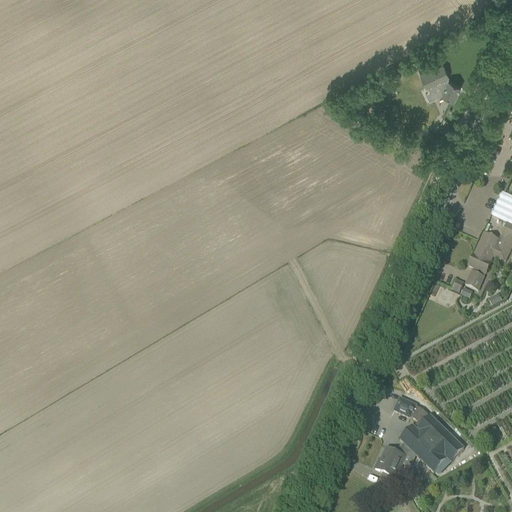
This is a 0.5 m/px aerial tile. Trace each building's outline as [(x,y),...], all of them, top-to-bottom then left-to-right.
[(447,78),(449,78),(443,66),(431,71),(431,70),(420,75),(426,89),(429,87),(435,99),(442,95),(454,101),(461,87),(447,81),(448,80),(447,78)] [(379,112),(386,100),(370,90),(363,103),(379,112)] [(473,269),(465,286),(474,290),(478,292),(484,279),(483,279),(485,276),(486,276),(492,264),(491,263),(493,258),(505,263),(511,248),(511,197),(502,193),(491,217),(507,224),(499,242),(484,235),(480,243),(481,243),(475,257),(473,256),(468,267),(473,269)] [(464,291),(461,297),(469,301),(472,294),(464,291)] [(499,296),(494,299),(498,305),(502,303),(499,296)] [(394,412),(410,420),(410,419),(415,421),(421,427),(416,432),(413,428),(400,441),(433,474),(447,461),(451,464),(464,451),(430,418),(422,411),(416,408),(416,407),(400,400),(394,412)] [(378,464),(375,471),(384,475),(395,480),(405,458),(387,449),(380,465),(378,464)]
